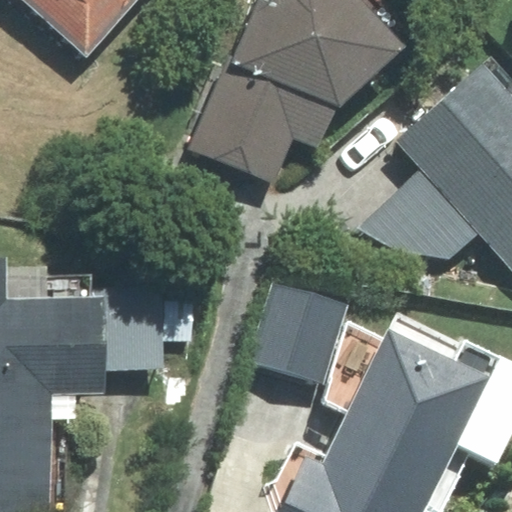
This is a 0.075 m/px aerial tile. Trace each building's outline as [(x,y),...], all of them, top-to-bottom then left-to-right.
[(0,0),(0,4),(77,65),(128,0),(0,0)] [(385,57),(360,0),(245,0),(175,152),(262,192),(283,147),(306,157),(323,119),(385,57)] [(370,248),(441,265),(470,237),(511,281),(511,93),(477,56),(383,145),(410,174),(352,229),(370,248)] [(484,472),(511,405),(511,368),(392,317),(378,347),(336,330),(341,308),(255,289),(236,371),(313,388),(306,405),(333,416),(312,467),(286,456),(262,511),(435,511),(457,461),(484,472)] [(146,303),(83,305),(0,307),(0,511),(53,511),(51,406),(85,405),(85,378),(148,376),(146,303)]
